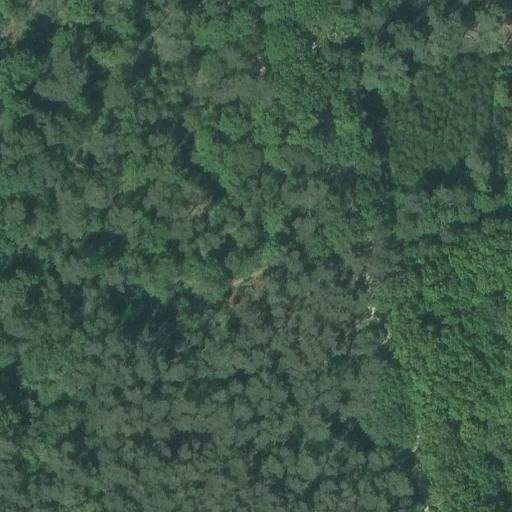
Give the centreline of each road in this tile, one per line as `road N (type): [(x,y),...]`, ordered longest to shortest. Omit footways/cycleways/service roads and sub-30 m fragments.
road 1 (track): [(432,511),(359,241)]
road 2 (track): [(359,241),(294,0)]
